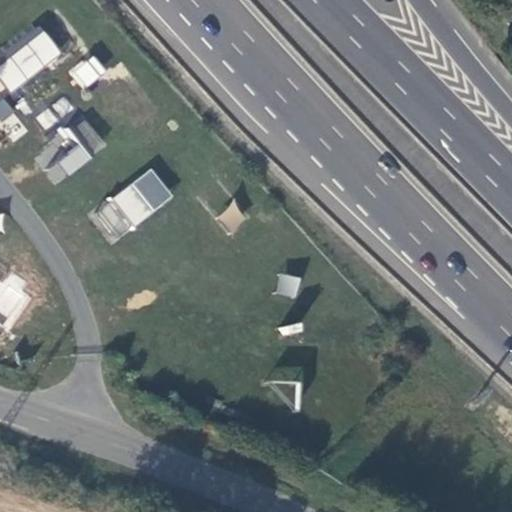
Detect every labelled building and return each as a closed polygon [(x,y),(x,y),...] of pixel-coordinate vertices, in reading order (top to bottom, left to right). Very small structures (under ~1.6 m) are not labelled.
[(0,63),(0,78),(12,93),(61,51),(42,29),(0,63)] [(91,53),(69,72),(84,89),(106,70),(91,53)] [(43,130),(74,109),(65,96),(35,117),(43,130)] [(4,97),(0,100),(0,124),(11,142),(27,132),(4,97)] [(32,149),(50,183),(107,151),(88,118),(32,149)] [(90,215),(114,243),(173,195),(150,167),(90,215)] [(217,219),(232,232),(246,215),(231,202),(217,219)] [(298,403),(301,369),(275,367),(272,401),(298,403)]
